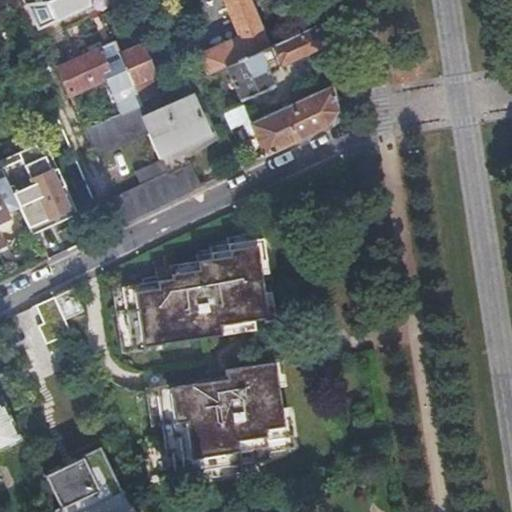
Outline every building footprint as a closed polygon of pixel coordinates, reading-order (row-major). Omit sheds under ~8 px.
[(49,0),(44,5),(54,24),(87,8),(83,0),(49,0)] [(215,70),(226,65),(270,46),(249,0),(224,0),(241,36),(207,52),(215,70)] [(268,70),(327,45),(324,22),(270,46),(226,65),(240,99),(275,84),(268,70)] [(113,44),(57,68),(69,96),(110,77),(103,61),(118,55),(113,44)] [(141,47),(119,58),(132,85),(153,75),(141,47)] [(338,111),(332,75),(295,91),(299,103),(259,120),(254,109),(246,113),(242,103),(223,111),(233,131),(251,123),(265,156),(272,152),(304,137),(326,127),(338,111)] [(115,95),(123,114),(141,106),(140,103),(133,87),(115,95)] [(141,185),(190,163),(181,144),(208,132),(191,94),(164,106),(159,95),(140,103),(141,106),(123,114),(84,131),(95,156),(147,133),(159,160),(134,171),(141,185)] [(19,210),(30,234),(51,225),(48,218),(73,206),(63,184),(58,187),(53,177),(56,169),(47,148),(39,153),(34,144),(0,161),(0,170),(0,171),(19,210)] [(200,187),(190,163),(141,185),(112,198),(123,221),(188,192),(200,187)] [(19,210),(0,171),(0,170),(0,219),(3,218),(3,217),(19,210)] [(156,274),(134,277),(144,346),(221,335),(219,323),(267,316),(255,231),(228,235),(228,240),(197,245),(198,251),(171,255),(172,263),(155,266),(156,274)] [(73,290),(55,299),(64,319),(66,323),(83,314),(73,290)] [(45,328),(64,319),(55,299),(35,308),(45,328)] [(66,323),(64,319),(45,328),(39,331),(46,347),(72,335),(66,323)] [(227,381),(171,389),(177,422),(187,421),(198,484),(242,477),(241,468),(268,464),(267,456),(290,453),(275,364),(226,372),(227,381)] [(0,453),(20,444),(2,406),(0,406),(0,453)] [(115,424),(124,445),(138,438),(129,418),(115,424)] [(82,460),(46,478),(61,510),(56,511),(136,511),(126,491),(123,493),(101,449),(81,459),(82,460)]
